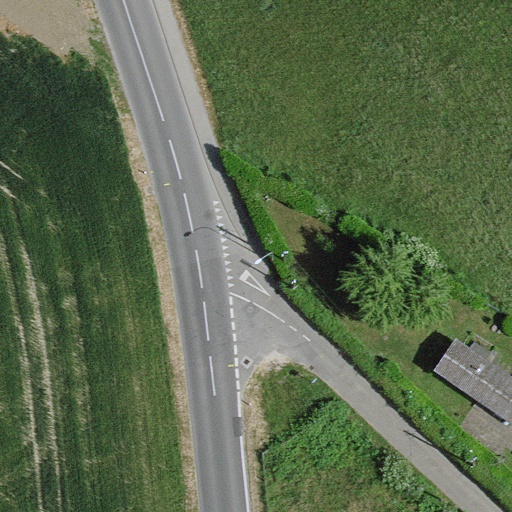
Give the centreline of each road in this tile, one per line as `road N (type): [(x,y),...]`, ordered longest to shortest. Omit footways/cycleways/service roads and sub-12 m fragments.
road 1 (residential): [(488,511),(313,347),(260,304),(203,277)]
road 2 (tertiary): [(203,277),(183,177),(125,0)]
road 3 (tertiary): [(203,277),(228,511)]
